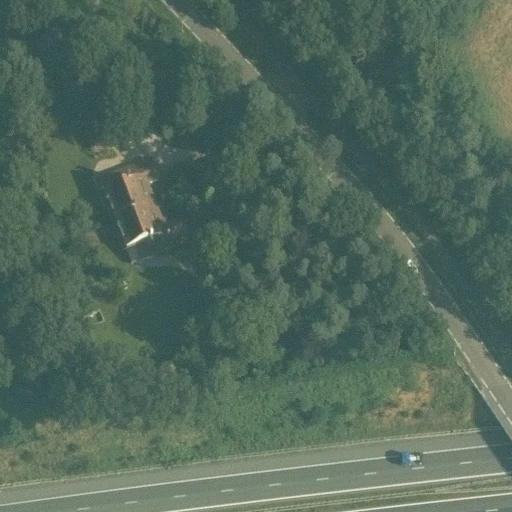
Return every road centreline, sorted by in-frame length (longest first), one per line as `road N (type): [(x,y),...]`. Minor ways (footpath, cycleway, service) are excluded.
road 1 (tertiary): [(511,406),(390,236),(174,0)]
road 2 (motorway): [(511,460),(71,511)]
